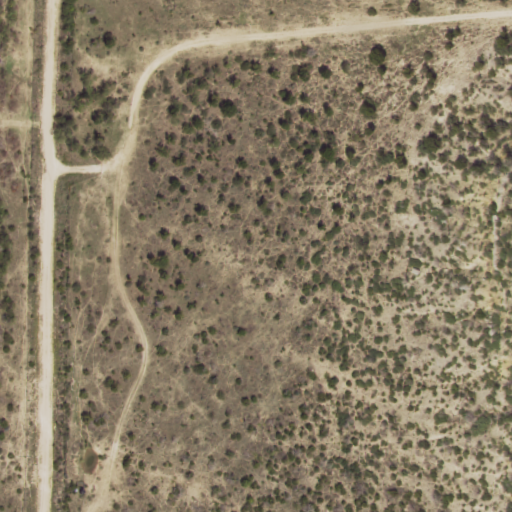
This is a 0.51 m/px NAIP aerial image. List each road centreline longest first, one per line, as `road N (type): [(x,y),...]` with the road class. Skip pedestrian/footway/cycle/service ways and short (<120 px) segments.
road 1 (residential): [(45,511),(54,0)]
road 2 (residential): [(511,81),(50,108)]
